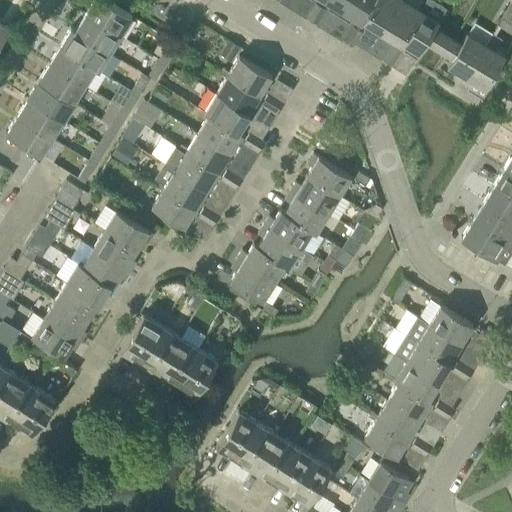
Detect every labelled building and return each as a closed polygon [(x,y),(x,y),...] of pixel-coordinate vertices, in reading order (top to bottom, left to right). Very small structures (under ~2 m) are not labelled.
[(92,0),(85,11),(121,33),(132,16),(106,0),(92,0)] [(324,0),(341,10),(347,0),(324,0)] [(347,0),(341,10),(361,22),(363,18),(362,18),(372,0),(347,0)] [(372,0),(362,18),(363,18),(380,29),(398,0),(372,0)] [(398,0),(380,29),(399,40),(423,2),(421,1),(417,7),(405,0),(398,0)] [(326,7),(315,1),(310,8),(321,15),(326,7)] [(418,52),(425,40),(446,53),(455,38),(435,25),(438,20),(421,10),(425,3),(423,2),(399,40),(418,52)] [(503,16),(511,22),(511,7),(509,6),(503,16)] [(321,15),(310,8),(305,15),(316,22),(321,15)] [(85,11),(74,29),(110,51),(121,33),(85,11)] [(0,41),(9,27),(0,21),(0,41)] [(347,31),(358,38),(362,30),(351,24),(347,31)] [(99,68),(110,51),(74,29),(70,26),(59,44),(99,68)] [(342,38),(353,45),(358,38),(347,31),(342,38)] [(453,75),(462,81),(486,43),(467,31),(460,41),(455,38),(446,53),(451,56),(446,64),(456,70),(453,75)] [(159,58),(165,63),(176,45),(170,40),(159,58)] [(229,41),(223,50),(233,56),(238,46),(229,41)] [(386,49),(397,56),(401,49),(390,42),(386,49)] [(484,87),(504,55),(486,43),(462,81),(471,86),(474,81),(484,87)] [(59,44),(48,61),(84,83),(94,67),(98,70),(99,68),(59,44)] [(397,56),(386,49),(381,57),(392,64),(397,56)] [(229,71),(225,69),(224,71),(259,93),(271,74),(239,54),(229,71)] [(148,76),(155,80),(165,63),(159,58),(148,76)] [(73,101),(84,83),(48,61),(38,79),(73,101)] [(142,71),(131,88),(138,92),(148,75),(142,71)] [(259,93),(224,71),(222,74),(225,76),(215,92),(248,112),(259,93)] [(62,118),(73,101),(38,79),(27,97),(62,118)] [(138,92),(131,88),(120,107),(126,110),(138,92)] [(268,107),(275,96),(267,91),(261,102),(268,107)] [(237,129),(248,112),(215,92),(203,111),(208,114),(208,113),(240,133),(241,132),(237,129)] [(275,111),(282,100),(275,96),(268,107),(275,111)] [(27,97),(16,114),(51,136),(62,118),(27,97)] [(149,124),(160,106),(144,97),(134,115),(149,124)] [(120,107),(110,124),(116,128),(126,110),(120,107)] [(208,113),(208,114),(197,131),(229,151),(240,133),(208,113)] [(40,154),(51,136),(16,114),(5,132),(40,154)] [(132,117),(121,135),(132,141),(142,123),(132,117)] [(117,128),(116,128),(110,124),(99,141),(106,145),(117,128)] [(249,146),(256,135),(249,130),(242,141),(249,146)] [(197,131),(187,146),(185,149),(218,169),(229,151),(197,131)] [(256,135),(249,146),(257,151),(264,140),(256,135)] [(119,141),(111,154),(126,164),(135,151),(137,148),(122,137),(119,141)] [(173,169),(206,188),(218,169),(185,149),(187,146),(184,145),(181,149),(178,147),(159,137),(149,153),(163,161),(174,168),(173,169)] [(99,141),(89,159),(95,163),(106,145),(99,141)] [(511,170),(511,150),(503,165),(511,170)] [(306,174),(338,194),(350,175),(313,151),(307,161),(312,164),(306,174)] [(95,163),(89,159),(77,177),(84,181),(95,163)] [(164,184),(163,186),(195,206),(206,188),(173,169),(174,168),(163,161),(153,178),(158,180),(161,182),(164,184)] [(492,183),(511,194),(511,170),(503,165),(492,183)] [(226,182),(233,171),(226,167),(220,178),(226,182)] [(358,170),(354,178),(365,185),(369,177),(358,170)] [(233,171),(226,182),(234,187),(241,176),(233,171)] [(338,194),(306,174),(300,183),(295,180),(290,189),(326,212),(338,194)] [(61,186),(54,197),(71,208),(83,189),(65,179),(61,186)] [(195,206),(163,186),(164,184),(161,182),(159,186),(161,188),(151,205),(183,225),(195,206)] [(511,218),(511,194),(492,183),(482,200),(511,218)] [(311,229),(315,232),(326,212),(290,189),(284,198),(289,201),(284,209),(283,210),(311,229)] [(43,216),(49,220),(60,226),(63,228),(74,210),(71,208),(54,197),(43,216)] [(511,218),(482,200),(471,218),(506,239),(511,230),(511,218)] [(204,219),(211,208),(204,204),(197,215),(204,219)] [(263,222),(300,246),(311,229),(283,210),(284,209),(280,207),(273,217),(269,214),(263,222)] [(204,219),(212,224),(218,213),(211,208),(204,219)] [(104,228),(136,248),(142,239),(147,242),(153,232),(116,209),(104,228)] [(511,243),(506,240),(506,239),(471,218),(460,236),(504,263),(511,250),(511,243)] [(60,226),(49,220),(45,227),(56,233),(60,226)] [(369,228),(358,221),(352,229),(363,236),(369,228)] [(284,263),(288,266),(300,246),(263,222),(257,232),(262,235),(257,243),(257,244),(284,263)] [(93,246),(129,269),(135,260),(130,257),(136,248),(104,228),(93,246)] [(363,236),(352,229),(348,235),(360,242),(363,236)] [(274,280),(284,263),(257,244),(257,243),(253,241),(247,251),(242,248),(236,257),(274,280)] [(327,254),(334,259),(342,247),(334,243),(327,254)] [(36,252),(25,245),(21,252),(32,259),(36,252)] [(81,265),(113,285),(119,275),(124,278),(129,269),(93,246),(82,264),(81,265)] [(32,259),(21,252),(16,260),(27,267),(32,259)] [(274,280),(236,257),(230,266),(235,269),(229,279),(233,281),(258,297),(262,299),(274,280)] [(65,280),(103,303),(108,294),(103,291),(109,283),(113,285),(81,265),(82,264),(77,261),(65,280)] [(23,280),(3,267),(0,271),(0,290),(9,296),(12,298),(23,280)] [(318,285),(326,273),(318,268),(311,280),(318,285)] [(401,302),(415,283),(408,278),(395,297),(401,302)] [(103,303),(65,280),(54,299),(86,319),(92,309),(97,313),(103,303)] [(305,290),(312,295),(318,285),(311,280),(305,290)] [(254,304),(258,297),(233,281),(228,288),(254,304)] [(0,316),(7,321),(15,309),(5,302),(9,296),(0,290),(0,316)] [(86,319),(54,299),(43,317),(80,340),(86,331),(81,328),(86,319)] [(266,301),(261,308),(272,315),(277,308),(266,301)] [(428,322),(460,342),(472,323),(440,303),(428,321),(428,322)] [(140,356),(160,324),(142,312),(120,349),(131,356),(134,352),(140,356)] [(449,360),(460,342),(428,322),(428,321),(416,314),(405,333),(449,360)] [(43,317),(31,336),(63,356),(69,346),(74,349),(80,340),(43,317)] [(179,335),(160,324),(140,356),(148,361),(145,364),(157,371),(179,335)] [(477,326),(473,333),(487,343),(492,335),(477,326)] [(405,359),(438,379),(449,360),(405,333),(393,352),(405,359)] [(171,375),(178,379),(197,347),(179,335),(157,371),(168,379),(171,375)] [(197,347),(178,379),(185,383),(182,387),(194,395),(216,359),(197,347)] [(457,358),(451,369),(458,374),(465,363),(457,358)] [(438,379),(405,359),(396,374),(389,370),(386,375),(393,379),(394,377),(399,380),(427,396),(438,379)] [(0,362),(0,400),(17,374),(0,362)] [(472,367),(465,363),(458,374),(465,378),(472,367)] [(8,414),(15,418),(36,386),(17,374),(0,400),(0,414),(6,418),(8,414)] [(427,396),(399,380),(387,399),(419,418),(431,399),(427,396)] [(36,386),(15,418),(22,423),(20,427),(32,434),(54,397),(36,386)] [(439,397),(432,408),(439,413),(446,402),(439,397)] [(419,418),(387,399),(378,414),(371,410),(369,412),(408,436),(419,418)] [(439,413),(447,417),(453,406),(446,402),(439,413)] [(229,448),(237,453),(257,420),(238,409),(215,445),(227,452),(229,448)] [(408,436),(369,412),(368,415),(375,419),(364,436),(396,455),(408,436)] [(241,461),(252,468),(274,431),(257,420),(237,453),(243,457),(241,461)] [(274,431),(252,468),(264,475),(266,471),(273,476),(293,443),(274,431)] [(347,451),(341,461),(348,466),(355,455),(352,454),(360,441),(350,434),(342,448),(347,451)] [(416,434),(409,445),(417,449),(423,438),(416,434)] [(423,438),(417,449),(424,454),(431,443),(423,438)] [(289,491),(311,454),(293,443),(273,476),(280,480),(278,484),(289,491)] [(308,502),(330,466),(311,454),(289,491),(290,491),(292,487),(299,491),(296,495),(308,502)] [(381,459),(369,478),(405,501),(410,492),(405,489),(412,479),(381,459)] [(348,466),(341,461),(334,472),(342,477),(348,466)] [(405,501),(369,478),(357,498),(379,511),(391,511),(394,507),(399,510),(405,501)] [(379,511),(357,498),(347,511),(340,511),(339,511),(379,511)]
